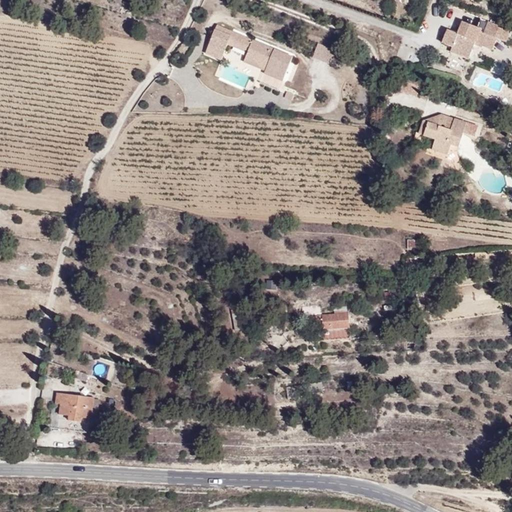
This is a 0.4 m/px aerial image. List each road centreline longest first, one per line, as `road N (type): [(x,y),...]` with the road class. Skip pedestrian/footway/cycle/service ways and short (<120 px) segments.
road 1 (tertiary): [(0,470),(319,481),(363,487),(423,511)]
road 2 (track): [(392,497),(419,486),(511,511)]
